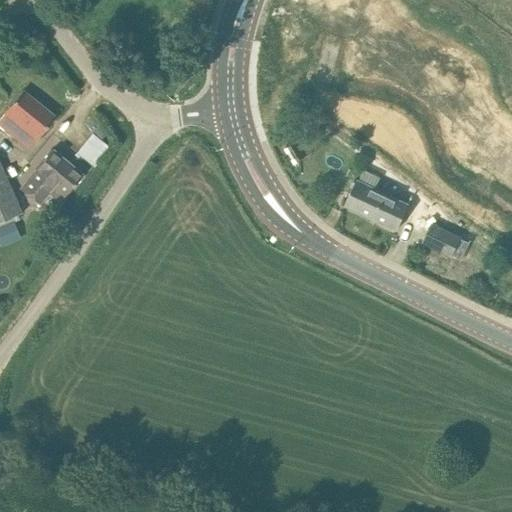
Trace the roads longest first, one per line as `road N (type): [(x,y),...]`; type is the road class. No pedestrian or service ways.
road 1 (unclassified): [(0,358),(161,119)]
road 2 (secondary): [(511,340),(316,242)]
road 3 (unclassified): [(161,119),(106,86),(36,0)]
road 4 (secondary): [(224,113),(251,188),(279,220),(316,242)]
road 5 (secondary): [(316,242),(266,179),(241,111)]
